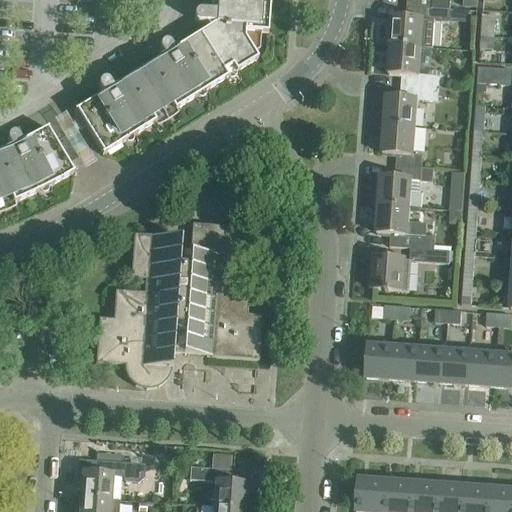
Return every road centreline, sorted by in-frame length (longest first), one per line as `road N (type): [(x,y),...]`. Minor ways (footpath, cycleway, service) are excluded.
road 1 (residential): [(314,421),(321,223),(256,106)]
road 2 (tertiary): [(0,250),(107,198),(256,106)]
road 3 (residential): [(51,403),(314,421)]
road 4 (residential): [(511,435),(314,421)]
road 5 (tertiary): [(256,106),(304,72),(330,39),(344,0)]
